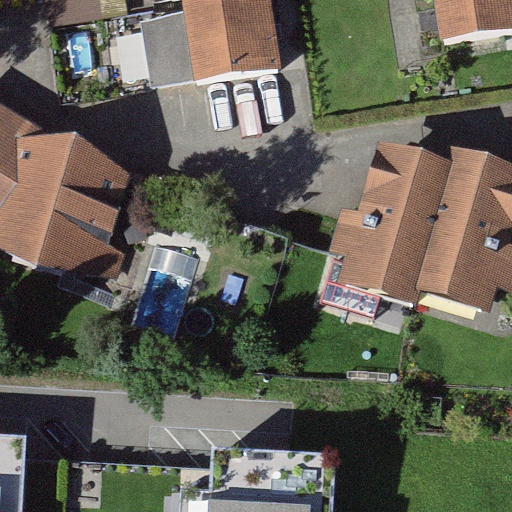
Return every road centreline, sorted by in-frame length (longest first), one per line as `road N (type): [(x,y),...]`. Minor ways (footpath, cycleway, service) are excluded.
road 1 (residential): [(315,183),(55,121),(0,71)]
road 2 (residential): [(0,400),(268,416)]
